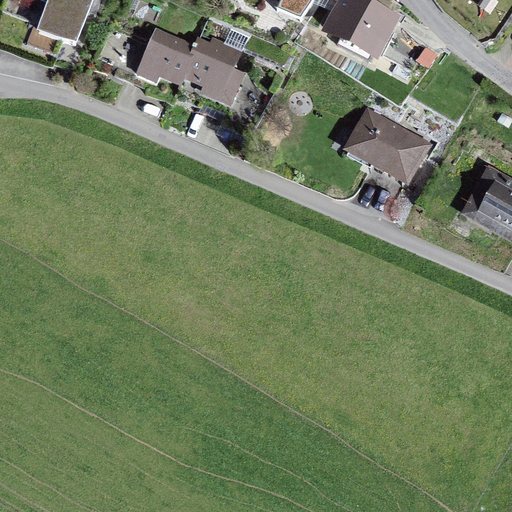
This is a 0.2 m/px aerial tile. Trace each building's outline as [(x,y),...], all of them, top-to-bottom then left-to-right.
[(99,0),(58,0),(46,41),(84,53),(100,0),(99,0)] [(313,0),(266,0),(267,0),(289,0),(310,8),(313,0)] [(351,0),(329,44),(373,66),(394,24),(368,12),(374,0),(351,0)] [(177,97),(195,49),(155,33),(138,77),(151,82),(147,94),(174,104),(177,97)] [(195,49),(177,97),(203,109),(209,96),(231,106),(240,86),(232,83),(242,59),(202,40),(195,49)] [(293,51),(272,41),(267,53),(287,63),(293,51)] [(346,159),(411,195),(435,151),(370,116),(346,159)] [(471,223),(511,245),(511,188),(495,180),(471,223)]
